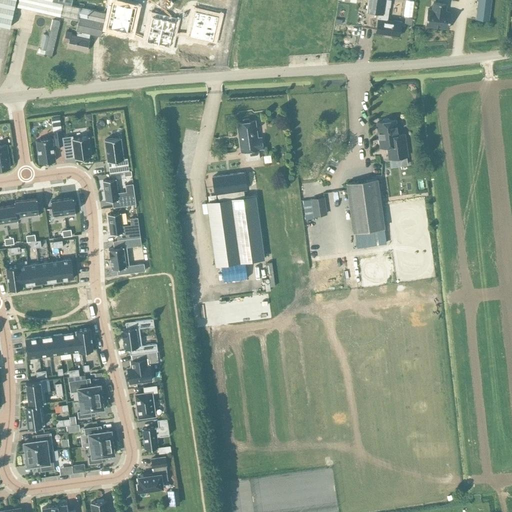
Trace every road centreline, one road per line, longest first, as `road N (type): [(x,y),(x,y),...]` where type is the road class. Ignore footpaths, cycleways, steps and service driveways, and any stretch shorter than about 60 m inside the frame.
road 1 (residential): [(7,422),(5,473),(18,487),(114,477),(126,472),(132,453),(95,282),(87,188),(63,173),(26,179)]
road 2 (unclassified): [(13,98),(511,51)]
road 3 (unknown): [(216,78),(198,187),(201,262),(214,279),(236,279)]
